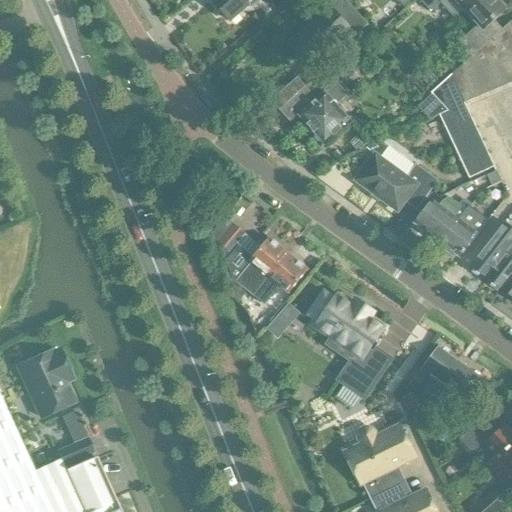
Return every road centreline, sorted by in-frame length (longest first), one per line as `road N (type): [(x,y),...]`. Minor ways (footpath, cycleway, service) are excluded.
road 1 (residential): [(511,349),(199,120),(118,0)]
road 2 (secondary): [(255,511),(67,46)]
